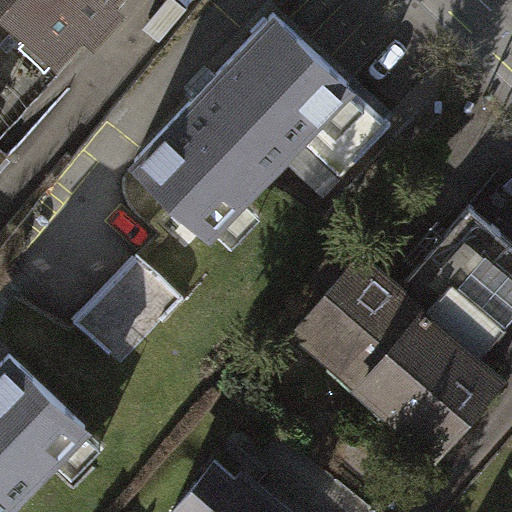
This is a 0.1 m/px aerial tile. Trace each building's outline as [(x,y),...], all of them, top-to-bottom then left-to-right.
[(0,0),(0,8),(49,53),(76,22),(86,31),(109,5),(103,0),(0,0)] [(0,107),(49,53),(0,8),(0,107)] [(202,227),(291,133),(339,82),(267,14),(130,159),(202,227)] [(381,121),(339,82),(291,133),(333,172),(381,121)] [(511,237),(469,200),(394,285),(421,308),(472,353),(511,308),(511,237)] [(296,322),(359,377),(421,308),(394,285),(358,253),(296,322)] [(128,255),(86,300),(132,343),(174,298),(128,255)] [(113,363),(132,343),(86,300),(67,321),(113,363)] [(472,353),(421,308),(359,377),(435,445),(497,375),(472,353)] [(0,503),(76,424),(2,354),(0,356),(0,503)] [(212,457),(168,511),(301,511),(242,465),(234,475),(212,457)]
